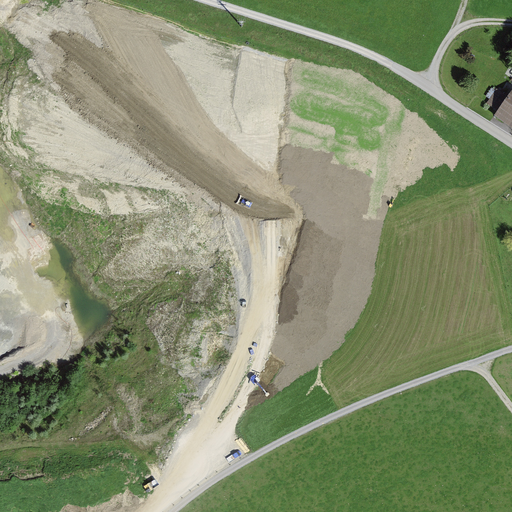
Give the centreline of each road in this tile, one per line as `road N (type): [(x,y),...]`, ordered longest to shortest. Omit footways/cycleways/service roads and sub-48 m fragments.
road 1 (track): [(511,349),(333,416),(210,481),(171,511)]
road 2 (track): [(206,0),(372,54),(511,144)]
road 3 (track): [(147,511),(171,488),(227,393),(255,323),(259,229)]
road 4 (track): [(428,86),(454,32),(511,23)]
